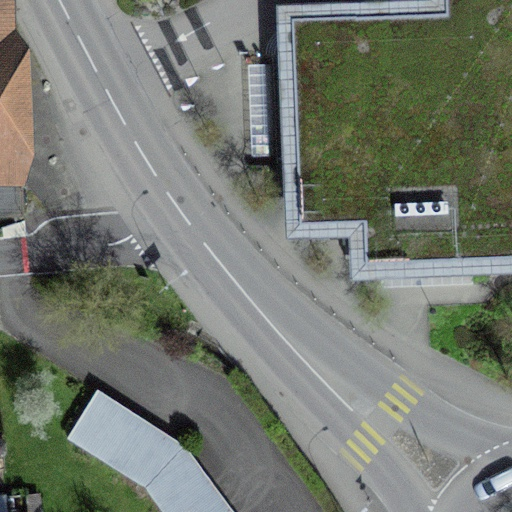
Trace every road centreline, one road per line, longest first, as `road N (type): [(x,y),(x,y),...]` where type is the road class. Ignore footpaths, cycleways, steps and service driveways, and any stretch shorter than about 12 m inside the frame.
road 1 (secondary): [(167,194),(286,341),(470,501)]
road 2 (secondary): [(58,0),(167,194)]
road 3 (residential): [(0,256),(97,233),(167,194)]
